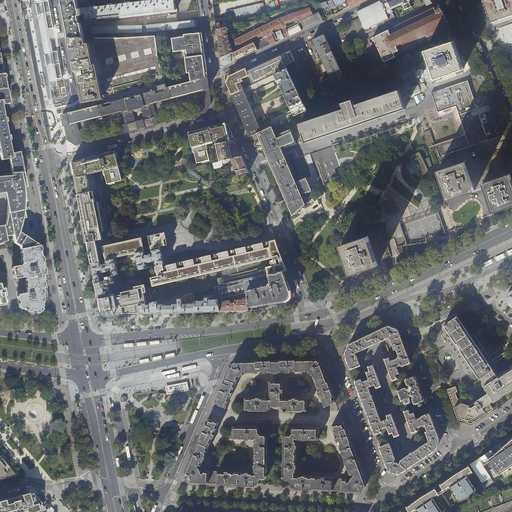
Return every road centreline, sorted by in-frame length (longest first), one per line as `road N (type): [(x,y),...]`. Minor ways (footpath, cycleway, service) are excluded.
road 1 (primary): [(312,314),(81,339)]
road 2 (residential): [(385,496),(364,507),(163,493)]
road 3 (primary): [(511,225),(312,314)]
road 4 (residential): [(232,114),(312,314)]
road 5 (primary): [(321,330),(511,232)]
road 6 (residential): [(47,161),(232,114)]
road 7 (primary): [(47,161),(81,339)]
road 8 (residential): [(321,330),(385,496)]
road 9 (residential): [(373,0),(215,74)]
road 10 (primary): [(15,0),(47,161)]
road 11 (residential): [(219,350),(163,493)]
road 12 (primary): [(88,376),(219,350)]
road 13 (residential): [(457,450),(410,330)]
road 14 (secondary): [(455,0),(511,110)]
